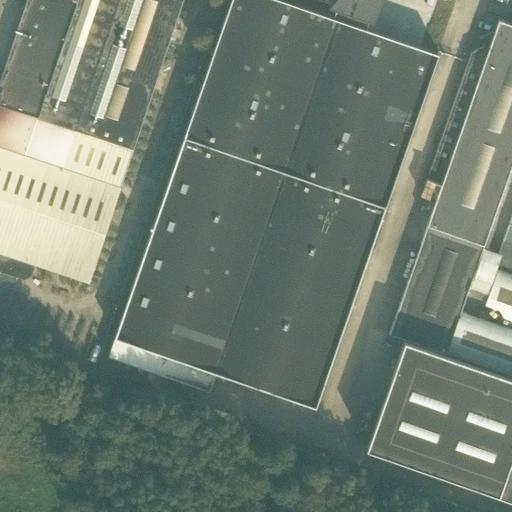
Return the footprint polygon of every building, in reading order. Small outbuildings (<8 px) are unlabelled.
[(27,0),(0,84),(0,196),(105,234),(183,0),(27,0)] [(420,47),(437,0),(323,0),(331,3),(327,16),(282,0),(231,0),(184,137),(105,358),(204,393),(211,373),(312,409),(373,235),(383,207),(385,208),(438,55),(438,54),(420,47)] [(467,289),(468,290),(483,248),(511,164),(511,21),(508,24),(499,20),(494,34),(493,31),(480,37),(484,46),(472,52),(471,52),(428,175),(443,180),(389,334),(404,339),(445,353),(460,311),(467,289)] [(0,272),(25,280),(31,277),(35,264),(89,282),(105,234),(0,196),(0,272)] [(511,273),(497,268),(493,267),(483,295),(486,296),(482,306),(498,312),(502,318),(511,321),(511,273)] [(445,353),(511,376),(511,329),(460,311),(445,353)] [(511,376),(445,353),(404,339),(366,448),(511,499),(511,376)]
